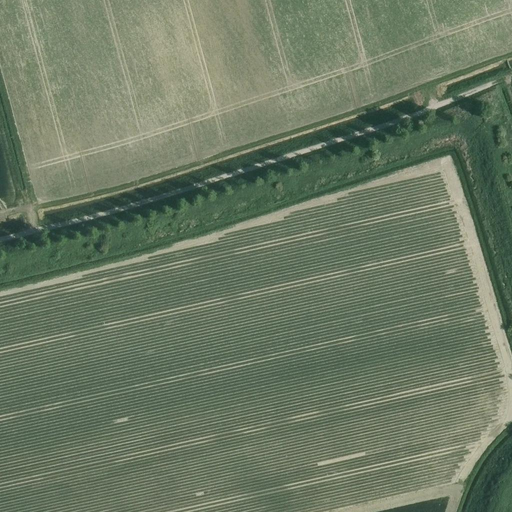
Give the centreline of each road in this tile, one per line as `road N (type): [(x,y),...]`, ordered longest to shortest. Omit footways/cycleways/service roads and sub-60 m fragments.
road 1 (unclassified): [(0,240),(227,176),(493,85)]
road 2 (track): [(467,94),(511,291)]
